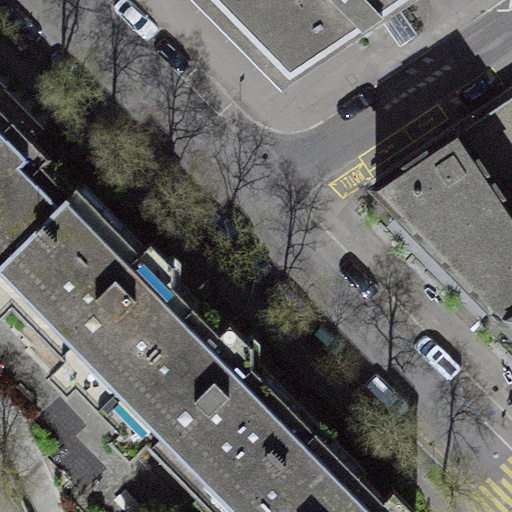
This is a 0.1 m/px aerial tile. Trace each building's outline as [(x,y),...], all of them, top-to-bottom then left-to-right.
[(216,0),(290,74),(361,27),(363,28),(372,22),(382,15),(381,14),(401,0),(216,0)] [(511,100),(479,122),(478,123),(478,124),(481,129),(472,135),(463,142),(457,133),(376,188),(496,310),(495,311),(507,324),(511,328),(511,100)] [(0,263),(79,186),(77,185),(70,192),(42,164),(49,157),(46,155),(40,162),(27,149),(34,142),(0,107),(0,263)] [(76,386),(97,407),(198,307),(187,297),(174,283),(173,264),(151,240),(141,250),(79,186),(0,263),(0,293),(84,378),(76,386)] [(220,330),(198,307),(97,407),(117,428),(125,421),(197,495),(198,494),(215,511),(232,511),(317,428),(283,394),(253,364),(253,344),(230,321),(220,330)] [(384,496),(317,428),(232,511),(417,511),(393,487),(384,496)]
